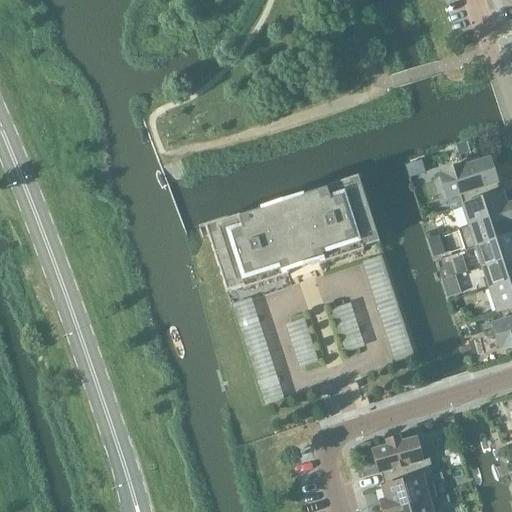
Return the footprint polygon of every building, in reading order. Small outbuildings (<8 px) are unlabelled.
[(459,146),(457,147),(460,156),(470,153),(467,144),(459,146)] [(463,207),(501,195),(491,161),(464,170),(463,166),(442,173),(443,176),(439,178),(446,200),(460,196),(463,207)] [(379,244),(358,179),(324,190),(324,192),(304,198),(303,197),(260,211),(261,212),(240,219),(239,217),(205,228),(227,294),(243,288),(244,291),(288,276),(287,274),(318,264),(319,266),(363,252),(363,250),(379,244)] [(459,232),(511,213),(511,205),(506,208),(501,195),(463,207),(470,227),(458,230),(459,232)] [(465,252),(511,236),(511,226),(511,223),(511,222),(511,213),(459,232),(465,252)] [(483,269),(511,259),(511,236),(465,252),(465,253),(477,249),(483,269)] [(439,238),(428,241),(431,250),(442,246),(439,238)] [(490,289),(511,281),(511,259),(483,269),(490,289)] [(498,313),(511,308),(511,281),(490,289),(498,313)] [(511,308),(498,313),(501,324),(492,327),(499,350),(503,348),(504,352),(511,349),(511,308)] [(486,409),(488,416),(500,412),(498,405),(486,409)] [(383,490),(434,476),(429,460),(422,462),(416,440),(401,444),(400,439),(386,443),(387,448),(367,454),(371,466),(376,465),(379,475),(381,474),(384,488),(382,488),(383,490)] [(383,511),(392,511),(436,500),(431,483),(443,480),(441,474),(434,476),(383,490),(387,505),(382,507),(383,511)] [(439,511),(438,506),(449,503),(447,497),(436,500),(392,511),(439,511)]
